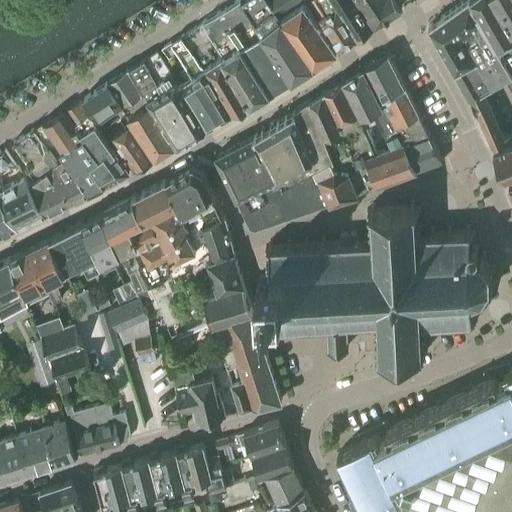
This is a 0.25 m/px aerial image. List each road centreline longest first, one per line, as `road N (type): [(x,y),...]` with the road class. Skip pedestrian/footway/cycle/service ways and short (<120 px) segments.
road 1 (residential): [(0,247),(203,146),(406,21)]
road 2 (residential): [(215,0),(0,130)]
road 3 (residential): [(78,462),(283,412),(311,417)]
road 4 (residential): [(311,417),(511,335)]
road 5 (residential): [(406,21),(483,152)]
